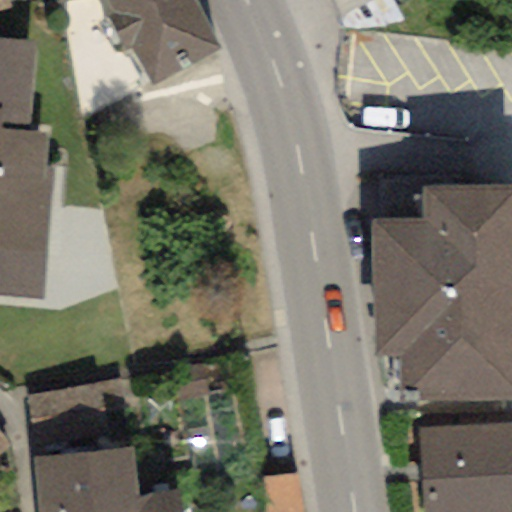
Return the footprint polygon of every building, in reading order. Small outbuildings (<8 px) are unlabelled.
[(219,48),(193,0),(57,0),(58,4),(85,0),(97,0),(124,52),(131,49),(151,88),(219,48)] [(331,0),(340,17),(373,0),(331,0)] [(33,42),(0,39),(0,295),(43,299),(52,170),(43,169),(45,132),(27,131),(33,42)] [(511,185),(420,189),(421,217),(369,219),(374,357),(399,356),(400,391),(417,391),(417,402),(511,398),(511,185)] [(125,381),(25,396),(31,460),(133,448),(125,381)] [(511,511),(511,422),(475,425),(481,511),(511,511)] [(481,511),(475,425),(418,429),(423,511),(481,511)] [(140,497),(133,448),(31,460),(37,511),(179,511),(177,493),(140,497)] [(308,511),(304,487),(273,492),(276,511),(308,511)]
